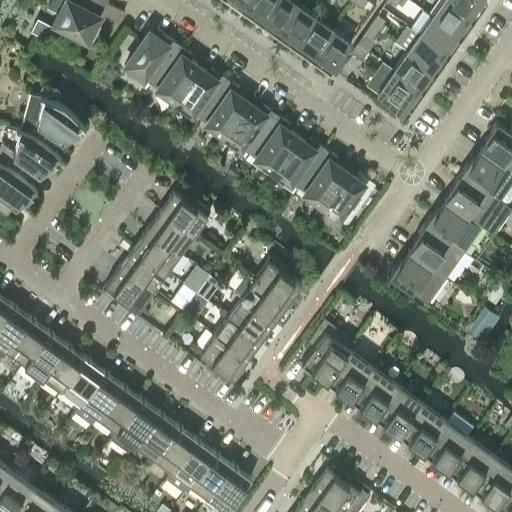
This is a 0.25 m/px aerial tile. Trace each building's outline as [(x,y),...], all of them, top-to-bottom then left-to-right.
[(96,19),(93,18),(102,0),(48,0),(46,4),(58,11),(53,20),(63,25),(60,30),(75,37),(77,33),(87,37),(96,19)] [(244,0),(241,6),(258,18),(271,0),(244,0)] [(297,1),(297,2),(298,0),(271,0),(258,18),(276,31),(297,1)] [(449,0),(440,0),(431,13),(461,34),(473,17),(449,0)] [(449,0),(473,17),(484,0),(449,0)] [(297,1),(276,31),(294,43),(314,14),(297,2),(297,1)] [(422,7),(410,25),(419,31),(448,52),(461,34),(431,13),(422,7)] [(369,23),(377,29),(385,18),(377,12),(369,23)] [(294,43),(311,56),(332,26),(314,14),(294,43)] [(370,39),(377,29),(369,23),(362,33),(370,39)] [(350,39),(332,26),(311,56),(330,69),(350,39)] [(150,80),(177,42),(163,32),(160,36),(149,28),(125,62),(150,80)] [(419,31),(406,49),(436,70),(448,52),(419,31)] [(368,49),(357,40),(350,50),(362,58),(368,49)] [(174,98),(199,63),(188,56),(191,52),(177,42),(150,80),(174,98)] [(406,49),(394,66),(423,87),(436,70),(406,49)] [(174,98),(199,115),(226,76),(212,66),(209,71),(199,63),(174,98)] [(394,66),(377,90),(400,107),(404,101),(410,106),(423,87),(394,66)] [(223,132),(247,98),(237,91),(240,86),(226,76),(199,115),(223,132)] [(20,126),(20,127),(29,130),(41,138),(52,147),(53,149),(53,148),(62,137),(81,124),(83,127),(84,126),(83,123),(81,120),(79,117),(76,115),(74,112),(72,110),(69,108),(67,106),(64,104),(61,102),(58,100),(55,99),(52,97),(49,96),(46,95),(42,94),(39,93),(30,91),(20,126)] [(258,105),(247,98),(223,132),(248,150),(275,111),(261,101),(258,105)] [(273,167),(297,133),(287,126),(290,121),(275,111),(248,150),(273,167)] [(486,138),(480,146),(511,168),(511,129),(496,118),(484,136),(486,138)] [(4,161),(4,162),(18,170),(28,179),(29,181),(30,180),(38,169),(58,156),(60,159),(61,158),(53,148),(53,149),(52,147),(41,138),(29,130),(20,127),(20,126),(16,125),(16,126),(15,127),(19,127),(12,150),(4,161)] [(297,133),(273,167),(297,184),(324,146),(310,136),(307,140),(297,133)] [(322,202),(346,168),(336,160),(339,156),(324,146),(297,184),(322,202)] [(472,153),(460,170),(499,198),(500,198),(503,200),(509,199),(511,194),(511,168),(480,146),(474,155),(472,153)] [(0,209),(6,214),(14,201),(34,188),(36,191),(37,190),(30,180),(29,181),(28,179),(18,170),(4,162),(4,161),(0,160),(0,209)] [(346,168),(322,202),(347,220),(374,181),(359,170),(356,175),(346,168)] [(447,193),(444,197),(447,199),(481,224),(482,223),(493,231),(500,220),(510,206),(499,198),(460,170),(448,187),(450,189),(447,193)] [(173,188),(159,207),(199,236),(201,233),(195,228),(209,208),(194,197),(191,201),(173,188)] [(436,204),(424,221),(463,249),(481,224),(447,199),(444,197),(438,206),(436,204)] [(159,207),(146,225),(179,250),(191,234),(197,239),(199,236),(159,207)] [(414,239),(408,248),(445,274),(446,273),(452,277),(463,262),(457,258),(463,249),(424,221),(412,238),(414,239)] [(146,225),(132,244),(172,273),(174,270),(168,265),(179,250),(146,225)] [(132,244),(119,262),(152,287),(164,271),(170,276),(172,273),(132,244)] [(400,255),(387,273),(427,301),(445,274),(408,248),(402,257),(400,255)] [(247,271),(253,276),(287,300),(301,281),(283,268),(286,264),(270,253),(255,273),(249,268),(247,271)] [(147,307),(141,302),(152,287),(119,262),(105,281),(145,310),(147,307)] [(287,300),(253,276),(245,270),(232,288),(240,294),(274,319),(287,300)] [(0,313),(11,299),(0,291),(0,313)] [(222,305),(220,308),(260,337),(274,319),(240,294),(229,310),(222,305)] [(11,299),(0,313),(0,342),(2,344),(0,346),(0,352),(0,353),(5,346),(29,313),(11,299)] [(224,315),(213,331),(247,355),(260,337),(220,308),(218,311),(224,315)] [(5,346),(0,353),(3,355),(8,348),(23,360),(48,326),(29,313),(5,346)] [(312,343),(300,359),(325,377),(349,345),(348,345),(354,337),(324,314),(305,338),(312,343)] [(48,326),(23,360),(39,371),(34,377),(37,379),(42,373),(66,339),(48,326)] [(193,345),(199,350),(233,374),(247,355),(213,331),(202,346),(195,342),(193,345)] [(42,373),(37,379),(40,381),(44,375),(60,387),(85,353),(66,339),(42,373)] [(349,345),(325,377),(349,395),(373,363),(349,345)] [(85,353),(60,387),(76,398),(71,404),(74,406),(78,400),(88,387),(103,366),(85,353)] [(373,363),(349,395),(374,413),(397,381),(373,363)] [(74,406),(73,408),(91,421),(97,413),(121,380),(103,366),(88,387),(78,400),(74,406)] [(121,380),(97,413),(112,425),(108,431),(109,432),(111,433),(115,427),(140,393),(121,380)] [(397,381),(374,413),(398,431),(421,398),(397,381)] [(111,433),(109,436),(127,449),(134,440),(158,407),(140,393),(115,427),(111,433)] [(421,398),(398,431),(422,448),(446,416),(421,398)] [(158,407),(134,440),(149,452),(145,458),(147,460),(152,454),(177,420),(158,407)] [(446,416),(422,448),(446,466),(470,434),(466,431),(473,423),(454,409),(448,418),(446,416)] [(152,454),(147,460),(150,462),(155,456),(170,467),(195,434),(177,420),(152,454)] [(170,467),(164,475),(183,489),(184,487),(189,481),(213,447),(195,434),(170,467)] [(470,434),(446,466),(447,467),(471,484),(494,451),(470,434)] [(189,481),(184,487),(187,489),(192,483),(207,494),(232,461),(213,447),(189,481)] [(511,464),(494,451),(471,484),(495,501),(511,477),(511,464)] [(232,461),(207,494),(223,505),(218,511),(223,511),(226,508),(251,474),(232,461)] [(0,511),(1,511),(8,511),(31,481),(8,464),(0,474),(0,511)] [(311,483),(345,508),(350,511),(353,511),(369,491),(361,485),(359,489),(325,464),(311,483)] [(511,511),(511,477),(495,501),(509,511),(511,511)] [(44,511),(54,498),(31,481),(8,511),(44,511)] [(342,511),(345,508),(311,483),(298,502),(311,511),(342,511)] [(73,511),(54,498),(44,511),(73,511)] [(311,511),(298,502),(290,511),(311,511)]
